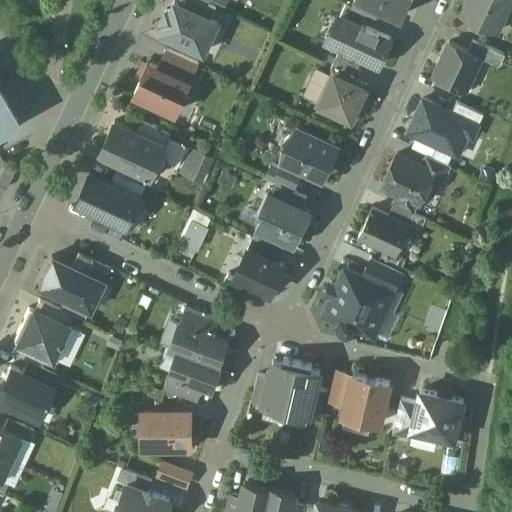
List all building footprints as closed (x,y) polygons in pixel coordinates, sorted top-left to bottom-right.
[(202,0),(179,0),(179,2),(211,18),(216,7),(209,3),(202,0)] [(382,7),(367,0),(354,0),(352,6),(377,18),(382,7)] [(409,0),(367,0),(382,7),(402,16),(409,0)] [(511,0),(468,0),(462,15),(473,21),(471,25),(484,31),(486,27),(497,32),(511,0)] [(179,2),(175,1),(171,10),(167,8),(161,20),(165,22),(161,31),(204,52),(218,21),(211,18),(179,2)] [(368,14),(346,4),(341,14),(363,24),(368,14)] [(363,24),(341,14),(329,41),(363,57),(379,64),(392,38),(363,24)] [(505,54),(473,39),(468,50),(482,57),(482,58),(500,66),(505,54)] [(468,50),(449,42),(433,76),(466,92),(482,58),(482,57),(468,50)] [(187,57),(166,47),(158,65),(179,75),(187,57)] [(363,57),(341,47),(336,57),(358,67),(363,57)] [(187,57),(179,75),(191,81),(199,63),(187,57)] [(336,57),(331,68),(334,70),(356,80),(361,69),(358,67),(336,57)] [(158,65),(149,61),(134,92),(176,112),(191,81),(179,75),(158,65)] [(334,70),(318,105),(353,121),(369,86),(356,80),(334,70)] [(0,130),(18,120),(4,98),(0,99),(0,130)] [(452,112),(423,98),(407,132),(437,145),(453,153),(458,155),(468,135),(473,137),(479,124),(452,112)] [(484,113),(457,101),(452,112),(479,124),(484,113)] [(171,133),(142,119),(137,130),(166,144),(171,133)] [(137,130),(115,120),(100,151),(128,163),(146,172),(145,173),(148,174),(148,173),(151,175),(152,172),(159,157),(166,144),(137,130)] [(336,147),(297,129),(295,134),(285,154),(283,159),(304,168),(322,177),(336,147)] [(290,135),(286,139),(284,144),(283,149),(285,154),(295,134),(290,135)] [(453,153),(437,145),(432,156),(448,164),(453,153)] [(196,151),(187,170),(202,176),(210,158),(196,151)] [(421,164),(397,153),(383,184),(397,191),(420,201),(433,174),(434,171),(421,164)] [(432,156),(426,153),(421,164),(434,171),(433,174),(445,180),(452,166),(448,164),(432,156)] [(159,157),(152,172),(158,175),(165,160),(159,157)] [(283,159),(280,166),(272,162),(265,177),(277,182),(293,190),(304,168),(283,159)] [(146,172),(128,163),(123,174),(146,185),(151,175),(148,173),(148,174),(145,173),(146,172)] [(16,169),(5,164),(0,174),(0,185),(6,188),(16,169)] [(123,174),(116,171),(111,182),(141,196),(146,185),(123,174)] [(111,182),(90,172),(77,201),(97,211),(128,225),(141,196),(111,182)] [(293,190),(277,182),(272,193),(302,207),(307,197),(293,190)] [(272,193),(268,191),(259,209),(263,211),(257,224),(266,228),(288,238),(296,242),(310,211),(302,207),(272,193)] [(420,201),(397,191),(392,203),(394,204),(414,213),(420,201)] [(414,213),(394,204),(389,214),(410,225),(421,230),(426,219),(414,213)] [(389,214),(372,207),(358,237),(384,249),(396,254),(410,225),(389,214)] [(128,225),(97,211),(91,224),(122,238),(128,225)] [(207,227),(194,221),(185,240),(197,247),(207,227)] [(288,238),(266,228),(261,239),(283,249),(288,238)] [(261,239),(254,235),(249,246),(277,260),(283,249),(261,239)] [(277,260),(249,246),(235,274),(235,275),(253,284),(270,292),(284,263),(277,260)] [(396,254),(384,249),(379,260),(401,270),(406,259),(396,254)] [(109,265),(78,251),(72,265),(102,279),(109,265)] [(72,265),(51,255),(38,284),(65,297),(89,308),(102,279),(72,265)] [(372,256),(362,276),(391,290),(396,288),(404,271),(401,270),(379,260),(372,256)] [(391,290),(362,276),(345,268),(324,312),(340,320),(339,322),(341,329),(347,333),(354,330),(356,327),(374,335),(396,288),(391,290)] [(235,274),(229,271),(222,285),(248,297),(253,284),(235,275),(235,274)] [(89,308),(65,297),(60,308),(70,313),(83,319),(89,308)] [(60,308),(39,299),(34,309),(65,324),(70,313),(60,308)] [(219,319),(186,306),(180,321),(214,334),(219,319)] [(34,309),(29,307),(14,340),(43,353),(56,360),(71,327),(65,324),(34,309)] [(214,334),(180,321),(171,347),(178,349),(219,364),(219,363),(228,339),(214,334)] [(43,353),(17,341),(12,352),(27,359),(38,364),(43,353)] [(219,364),(178,349),(169,373),(203,386),(212,389),(221,364),(219,363),(219,364)] [(283,362),(274,360),(270,376),(263,403),(263,404),(287,409),(298,361),(284,358),(283,362)] [(38,364),(27,359),(22,370),(52,384),(57,373),(38,364)] [(312,364),(298,361),(287,409),(310,415),(310,414),(317,387),(320,371),(311,369),(312,364)] [(22,370),(10,365),(3,381),(0,379),(0,399),(16,407),(37,416),(52,384),(22,370)] [(353,373),(338,369),(333,391),(348,394),(350,383),(352,377),(353,373)] [(203,386),(169,373),(164,388),(197,400),(203,386)] [(270,376),(258,373),(252,401),(263,403),(270,376)] [(376,378),(366,376),(353,373),(352,377),(350,383),(348,394),(346,404),(345,404),(344,411),(343,414),(357,417),(356,417),(367,420),(380,423),(383,412),(383,413),(386,399),(390,382),(376,379),(376,378)] [(328,390),(317,387),(310,414),(322,417),(328,390)] [(464,399),(421,389),(418,401),(412,428),(413,428),(455,438),(464,399)] [(333,391),(332,391),(330,401),(345,404),(346,404),(348,394),(333,391)] [(418,401),(401,397),(393,432),(411,436),(413,428),(412,428),(418,401)] [(16,407),(0,399),(0,412),(8,417),(11,418),(16,407)] [(179,407),(157,407),(157,411),(144,411),(144,426),(150,426),(150,446),(165,446),(165,453),(186,453),(185,446),(190,446),(190,411),(180,411),(179,407)] [(11,418),(8,417),(3,427),(20,435),(28,439),(33,429),(11,418)] [(3,427),(0,425),(0,452),(9,457),(20,435),(3,427)] [(0,477),(9,457),(0,452),(0,477)] [(162,456),(155,473),(188,486),(195,470),(162,456)] [(153,478),(123,466),(118,478),(127,482),(148,490),(153,478)] [(148,490),(127,482),(121,499),(119,499),(114,511),(167,511),(170,506),(168,505),(170,498),(148,490)] [(269,488),(245,482),(242,494),(237,511),(264,511),(270,488),(269,488)] [(296,492),(270,486),(269,488),(270,488),(264,511),(291,511),(294,501),(296,492)] [(230,491),(224,511),(237,511),(242,494),(230,491)] [(367,511),(352,508),(353,506),(337,502),(336,505),(319,500),(317,506),(315,511),(367,511)] [(294,501),(291,511),(303,511),(306,504),(294,501)] [(315,511),(317,506),(306,503),(306,504),(303,511),(315,511)]
